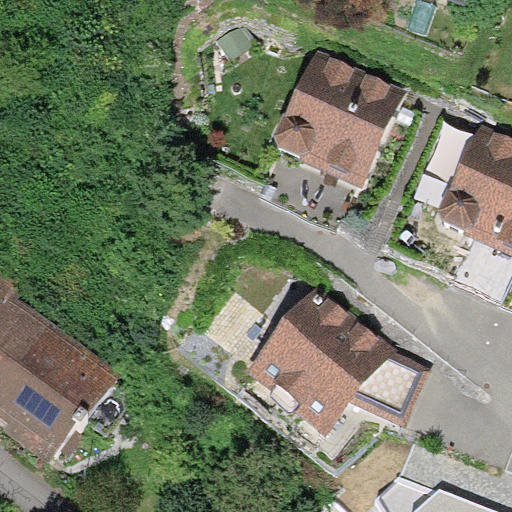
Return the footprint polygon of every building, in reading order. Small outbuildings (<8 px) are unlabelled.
[(436,0),(466,10),(469,0),(436,0)] [(382,82),(318,52),(287,117),(284,119),(274,140),(281,152),(299,159),(297,162),(363,190),(406,92),(382,82)] [(463,235),(511,258),(511,141),(481,128),(438,215),(441,225),(463,234),(463,235)] [(33,282),(0,257),(0,418),(9,425),(3,434),(49,468),(78,430),(80,431),(121,377),(19,301),(33,282)] [(398,353),(320,290),(248,374),(272,395),(272,400),(289,413),(296,413),(325,438),(353,405),(397,354),(398,353)] [(431,371),(397,354),(353,405),(407,429),(431,371)] [(375,511),(456,511),(398,488),(375,511)]
